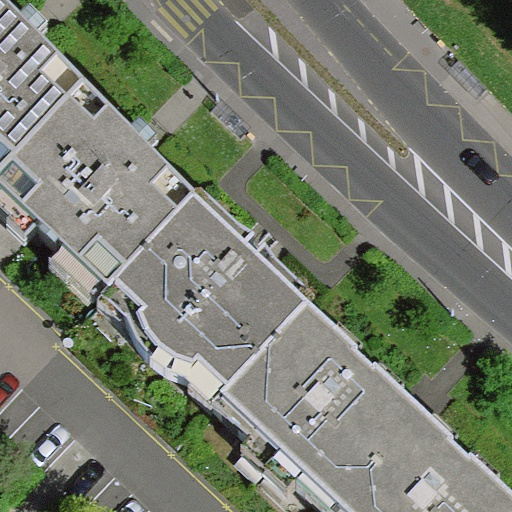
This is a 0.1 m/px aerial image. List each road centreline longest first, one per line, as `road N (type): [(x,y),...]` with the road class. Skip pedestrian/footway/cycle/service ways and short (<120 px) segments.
road 1 (tertiary): [(182,0),(309,120),(380,172),(450,196)]
road 2 (tertiary): [(450,196),(429,135),(324,0)]
